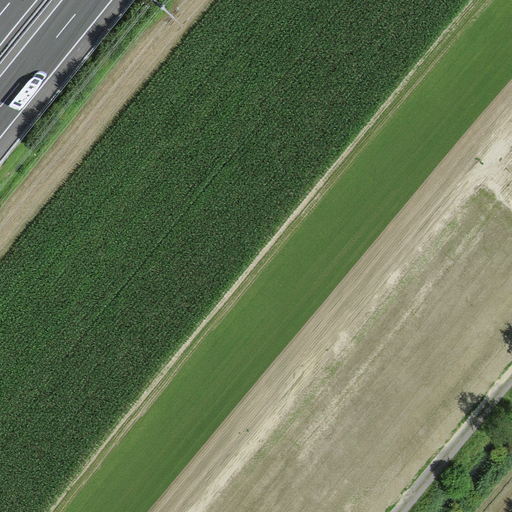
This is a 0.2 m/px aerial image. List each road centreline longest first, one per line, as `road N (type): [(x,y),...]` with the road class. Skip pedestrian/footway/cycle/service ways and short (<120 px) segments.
road 1 (track): [(403,511),(511,380)]
road 2 (motorway): [(0,102),(83,0)]
